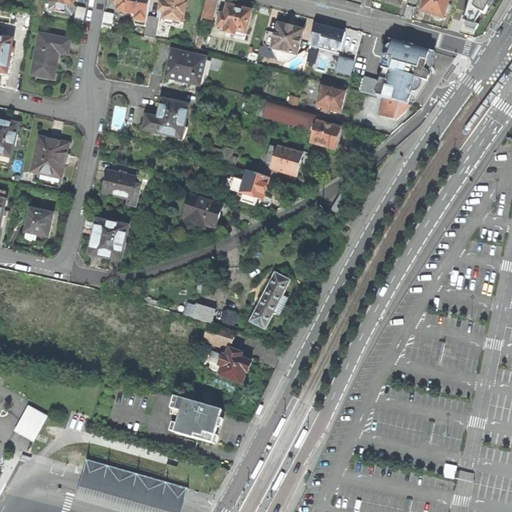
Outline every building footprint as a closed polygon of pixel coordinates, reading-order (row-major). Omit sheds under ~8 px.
[(30,0),(28,13),(36,14),(38,0),(30,0)] [(50,0),(48,12),(70,16),(73,0),(50,0)] [(113,0),(113,5),(117,5),(116,13),(133,15),(131,25),(145,28),(147,17),(149,0),(113,0)] [(160,1),(157,19),(158,19),(182,23),(186,0),(165,0),(165,2),(160,1)] [(424,0),(421,11),(428,14),(434,15),(434,17),(435,18),(439,19),(442,19),(442,17),(444,18),(449,0),(424,0)] [(470,0),(464,21),(467,22),(475,24),(481,13),(488,0),(470,0)] [(493,0),(488,0),(481,13),(485,15),(493,0)] [(206,1),(200,21),(211,24),(217,4),(206,1)] [(224,17),(220,16),(217,28),(224,30),(224,34),(244,39),(251,13),(236,9),(227,6),(224,17)] [(84,10),(76,8),(73,25),(82,26),(84,10)] [(112,15),(103,13),(100,30),(109,31),(112,15)] [(157,19),(147,17),(145,28),(143,38),(154,40),(158,19),(157,19)] [(276,35),(265,32),(261,46),(271,49),(278,65),(283,67),(295,57),(297,57),(303,32),(293,30),(294,27),(291,27),(288,26),(287,28),(279,26),(276,35)] [(316,26),(310,47),(329,52),(331,48),(340,51),(345,34),(335,31),(316,26)] [(193,47),(199,49),(202,38),(196,36),(193,47)] [(70,43),(39,37),(31,77),(52,81),(56,66),(58,55),(67,57),(70,43)] [(11,42),(0,40),(0,76),(6,78),(11,42)] [(380,83),(364,78),(360,93),(408,106),(409,102),(414,103),(427,84),(431,74),(424,72),(428,58),(430,56),(431,53),(395,43),(390,59),(384,57),(380,68),(384,71),(380,83)] [(166,78),(198,86),(205,59),(173,51),(168,71),(166,78)] [(316,55),(309,53),(306,63),(313,65),(316,55)] [(354,62),(339,58),(335,72),(350,76),(354,62)] [(330,115),(331,111),(340,114),(343,104),(346,95),(323,88),(317,107),(323,109),(322,112),(330,115)] [(303,98),(290,95),(286,108),(297,111),(299,112),(303,98)] [(180,140),(188,108),(180,106),(180,105),(172,103),(171,104),(162,101),(160,110),(158,120),(147,117),(143,130),(169,136),(168,138),(180,140)] [(306,122),(308,114),(299,112),(297,111),(294,118),(306,122)] [(0,156),(10,158),(13,146),(14,146),(17,136),(15,136),(18,126),(4,122),(0,121),(0,156)] [(341,130),(317,123),(310,145),(334,152),(337,141),(341,130)] [(67,145),(38,138),(30,173),(59,180),(62,167),(67,145)] [(271,171),(296,179),(299,169),(303,157),(278,149),(277,151),(271,149),(266,163),(273,165),(271,171)] [(232,152),(222,150),(218,164),(233,169),(236,160),(230,158),(232,152)] [(136,179),(148,183),(151,175),(139,171),(136,179)] [(138,192),(132,191),(134,180),(107,173),(104,183),(102,194),(129,201),(127,207),(134,208),(138,192)] [(243,196),(240,202),(254,206),(256,200),(262,202),(266,189),(269,180),(247,173),(240,195),(243,196)] [(193,226),(202,229),(204,225),(214,229),(221,207),(189,197),(182,219),(184,219),(183,223),(193,226)] [(331,211),(340,216),(348,201),(339,197),(331,211)] [(54,215),(32,210),(26,232),(48,237),(51,224),(54,215)] [(125,229),(95,222),(92,238),(88,255),(118,262),(125,229)] [(0,267),(0,280),(19,285),(22,273),(0,267)] [(156,379),(170,311),(99,290),(22,273),(19,285),(87,299),(73,361),(95,366),(107,311),(108,312),(99,354),(108,356),(117,313),(120,314),(108,368),(130,373),(142,318),(145,319),(133,374),(156,379)] [(250,322),(265,330),(274,313),(283,296),(291,281),(276,273),(261,301),(250,322)] [(0,316),(74,333),(80,306),(0,288),(0,316)] [(288,298),(283,296),(274,313),(279,316),(288,298)] [(197,306),(193,317),(212,324),(216,312),(215,312),(216,310),(199,304),(198,307),(197,306)] [(225,314),(223,319),(224,322),(232,324),(236,322),(237,317),(235,315),(228,313),(225,314)] [(236,332),(212,324),(193,317),(191,326),(207,331),(205,341),(230,349),(231,349),(236,332)] [(194,342),(169,337),(160,382),(185,387),(194,342)] [(243,354),(231,349),(230,349),(227,357),(208,349),(201,368),(248,386),(252,375),(248,373),(252,362),(241,358),(242,355),(243,354)] [(213,444),(223,412),(175,397),(170,413),(180,416),(179,421),(175,433),(213,444)] [(259,416),(261,417),(266,407),(262,405),(259,412),(258,415),(259,416)] [(47,416),(29,406),(15,431),(33,442),(47,416)] [(274,437),(276,438),(285,421),(281,419),(280,421),(274,434),(272,436),(274,437)] [(305,433),(303,432),(294,449),(298,451),(299,449),(306,436),(307,434),(305,433)] [(154,484),(155,481),(84,461),(82,470),(102,476),(143,487),(147,488),(151,486),(154,484)] [(252,479),(254,480),(263,463),(260,461),(259,463),(252,476),(251,478),(252,479)] [(186,489),(155,481),(154,484),(151,486),(147,488),(143,487),(102,476),(82,470),(81,472),(78,482),(73,501),(111,511),(179,511),(180,511),(183,499),(186,489)] [(283,475),(281,474),(272,491),(276,493),(277,491),(284,478),(285,476),(283,475)]
